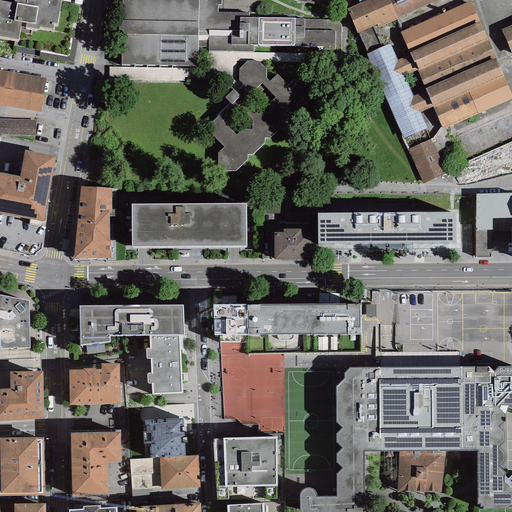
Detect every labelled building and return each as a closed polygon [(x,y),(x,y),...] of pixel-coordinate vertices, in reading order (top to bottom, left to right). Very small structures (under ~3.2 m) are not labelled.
[(5,0),(6,1),(0,0),(0,36),(18,40),(21,22),(26,23),(25,27),(38,30),(39,26),(53,29),(54,24),(56,24),(60,0),(5,0)] [(122,0),(121,63),(198,65),(198,47),(208,47),(208,51),(253,52),(253,45),(318,47),(318,54),(341,55),(342,20),(295,18),(295,14),(250,13),(250,12),(218,12),(218,4),(221,5),(221,0),(122,0)] [(389,0),(367,0),(348,9),(358,32),(376,24),(378,28),(398,19),(389,0)] [(389,0),(398,19),(440,0),(389,0)] [(470,1),(400,33),(410,53),(479,22),(470,1)] [(495,58),(479,22),(410,53),(410,54),(397,60),(404,76),(417,71),(425,89),(495,58)] [(511,24),(501,29),(511,55),(511,24)] [(365,54),(403,138),(427,128),(420,113),(413,96),(404,76),(397,60),(389,43),(365,54)] [(511,98),(511,97),(495,58),(425,89),(426,91),(413,96),(420,113),(433,108),(442,129),(511,98)] [(258,61),(248,61),(239,69),(238,80),(246,89),(240,96),(228,84),(219,92),(230,103),(216,116),(217,117),(212,122),(215,126),(209,132),(223,147),(218,154),(217,164),(225,172),(235,172),(247,160),(247,154),(251,155),(264,143),(265,138),(269,138),(281,127),(281,121),(286,121),(298,110),(298,105),(304,105),(320,90),(311,79),(293,80),(287,86),(277,74),(269,82),(266,78),(266,69),(258,61)] [(46,78),(0,70),(0,105),(40,112),(46,78)] [(0,118),(0,135),(35,136),(35,120),(0,118)] [(430,139),(408,148),(408,150),(423,184),(445,174),(430,139)] [(56,156),(24,150),(19,177),(51,183),(56,156)] [(0,213),(43,222),(51,183),(19,177),(0,173),(0,213)] [(111,188),(81,186),(74,255),(74,258),(75,259),(88,259),(87,258),(97,258),(97,259),(115,259),(115,241),(110,240),(109,212),(111,213),(111,188)] [(511,204),(511,197),(511,196),(511,193),(475,193),(476,258),(491,257),(490,230),(492,230),(492,218),(511,217),(511,204)] [(246,204),(132,204),(132,247),(246,246),(246,204)] [(456,212),(386,213),(386,243),(456,243),(456,212)] [(317,243),(386,243),(386,213),(317,213),(317,243)] [(301,229),(283,229),(283,232),(274,232),(274,260),(279,260),(279,261),(305,261),(305,259),(310,259),(310,232),(301,232),(301,229)] [(29,301),(0,295),(0,330),(0,338),(0,348),(30,348),(29,301)] [(360,304),(213,305),(213,334),(220,334),(220,343),(240,343),(240,335),(360,334),(360,304)] [(184,306),(80,306),(81,347),(109,342),(109,335),(150,336),(179,336),(184,336),(184,306)] [(179,336),(150,336),(151,349),(146,348),(147,358),(152,358),(152,374),(147,373),(147,383),(152,383),(152,395),(182,394),(179,336)] [(119,364),(101,364),(101,369),(95,369),(95,368),(83,368),(83,370),(69,370),(69,405),(120,404),(119,364)] [(344,378),(337,386),(336,422),(343,428),(336,434),(336,442),(342,448),(336,453),(336,461),(342,469),(336,475),(336,497),(316,496),(316,493),(314,490),(311,488),(308,488),(305,489),(301,491),(300,494),(300,508),(302,511),(361,511),(361,509),(364,509),(363,450),(399,450),(445,450),(479,450),(477,504),(479,503),(479,506),(482,506),(482,510),(508,508),(511,506),(511,505),(511,487),(509,488),(504,482),(504,472),(498,467),(504,461),(504,454),(497,447),(504,441),(504,433),(497,427),(504,420),(503,413),(499,409),(500,406),(511,406),(511,366),(349,368),(344,375),(344,378)] [(42,371),(10,372),(10,389),(0,389),(0,420),(44,418),(42,371)] [(149,444),(150,458),(159,458),(185,456),(183,418),(145,421),(145,431),(143,432),(144,444),(149,444)] [(119,432),(70,433),(72,496),(108,495),(108,463),(120,463),(119,432)] [(43,437),(0,437),(0,496),(44,495),(43,437)] [(277,437),(213,439),(216,500),(277,499),(277,486),(277,437)] [(445,450),(399,450),(396,493),(440,493),(445,455),(445,450)] [(185,456),(159,458),(150,458),(129,459),(131,490),(161,489),(161,490),(200,487),(199,455),(185,456)] [(201,511),(201,503),(136,506),(136,511),(201,511)]
